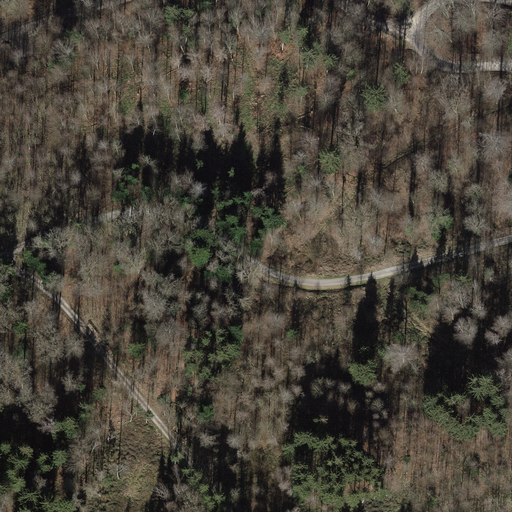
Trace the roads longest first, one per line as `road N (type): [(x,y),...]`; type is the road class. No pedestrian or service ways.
road 1 (track): [(511,236),(317,281),(276,273),(174,215),(125,211),(0,256)]
road 2 (track): [(0,262),(47,289),(231,511)]
road 3 (track): [(450,0),(426,10),(417,35),(422,48),(456,67),(511,68)]
